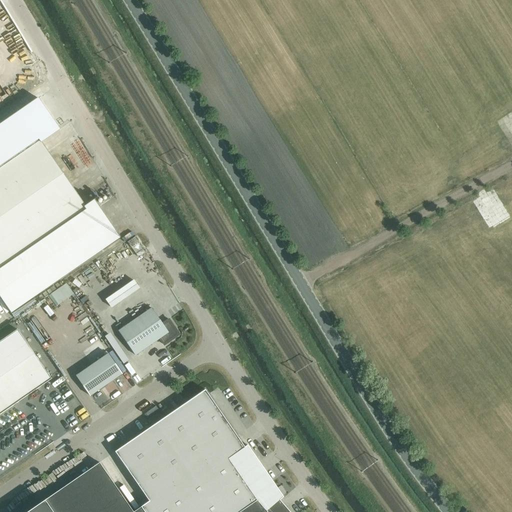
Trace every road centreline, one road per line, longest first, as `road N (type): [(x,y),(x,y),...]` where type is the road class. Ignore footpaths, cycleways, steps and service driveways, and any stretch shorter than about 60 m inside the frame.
road 1 (tertiary): [(448,511),(403,456),(129,0)]
road 2 (unclassified): [(218,342),(13,0)]
road 3 (unclassified): [(0,493),(218,342)]
road 4 (track): [(300,283),(511,166)]
road 5 (unclassified): [(328,511),(218,342)]
